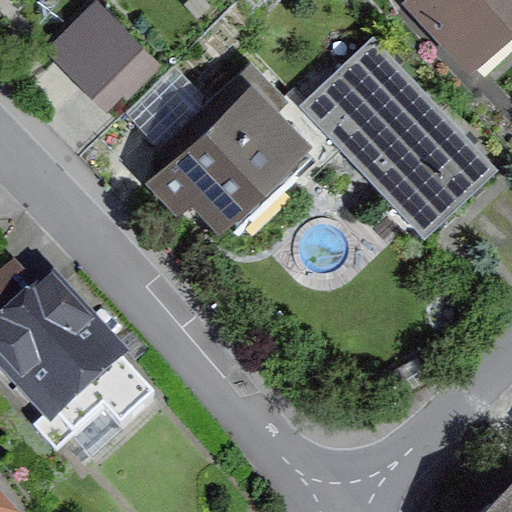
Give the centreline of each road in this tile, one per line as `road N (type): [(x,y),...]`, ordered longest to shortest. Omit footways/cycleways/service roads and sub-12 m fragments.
road 1 (residential): [(0,143),(334,511)]
road 2 (residential): [(511,349),(349,511)]
